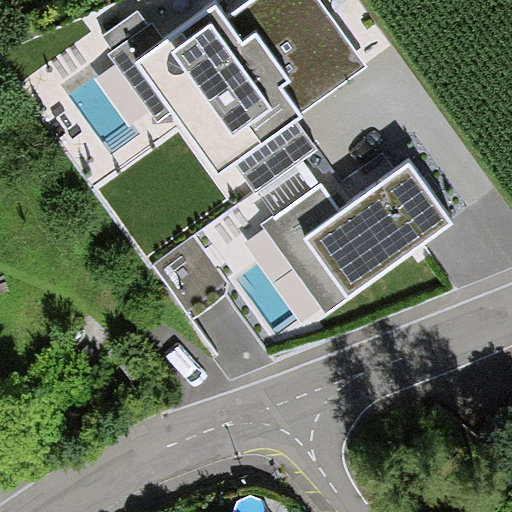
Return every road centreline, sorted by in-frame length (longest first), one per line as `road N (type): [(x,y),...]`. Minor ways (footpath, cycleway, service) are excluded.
road 1 (residential): [(285,407),(192,433),(46,511)]
road 2 (residential): [(511,316),(285,407)]
road 3 (residential): [(285,407),(353,511)]
